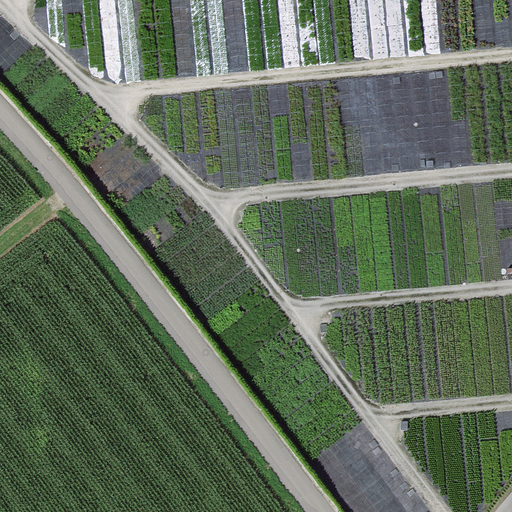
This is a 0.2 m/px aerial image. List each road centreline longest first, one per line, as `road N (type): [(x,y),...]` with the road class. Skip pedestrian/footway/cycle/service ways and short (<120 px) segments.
road 1 (track): [(457,511),(379,427),(220,218),(1,0)]
road 2 (tertiary): [(320,511),(175,319),(0,116)]
road 3 (track): [(115,106),(152,91),(511,56)]
road 4 (track): [(220,218),(247,199),(511,173)]
road 5 (track): [(301,319),(326,306),(511,289)]
road 6 (track): [(379,427),(402,413),(511,401)]
